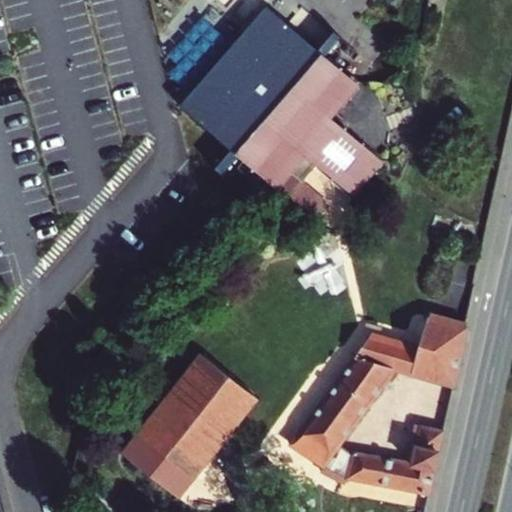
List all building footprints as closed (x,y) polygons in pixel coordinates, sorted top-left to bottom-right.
[(327,116),(356,84),(326,56),(341,40),(334,33),(320,49),(268,4),(181,104),(232,150),(216,169),(223,175),(238,158),(284,200),(314,166),(352,200),(383,166),(327,116)] [(112,260),(78,301),(98,317),(132,276),(112,260)] [(467,329),(466,328),(420,317),(413,345),(351,330),(286,439),(283,444),(324,469),(383,368),(451,385),(454,385),(467,329)] [(210,355),(128,450),(183,494),(264,399),(210,355)] [(433,469),(442,429),(419,424),(411,465),(433,469)] [(352,477),(428,493),(433,469),(411,465),(357,454),(352,477)]
